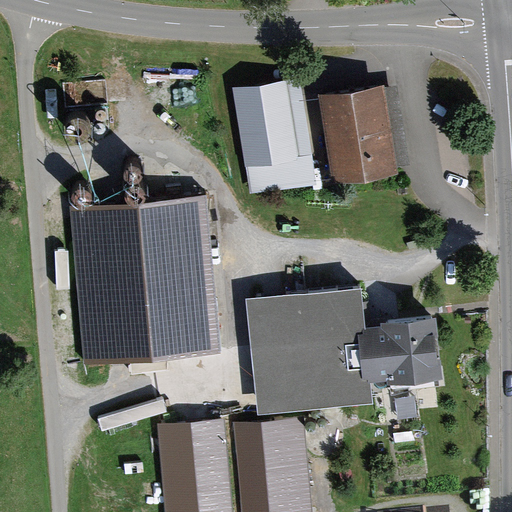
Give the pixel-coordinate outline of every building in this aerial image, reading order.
[(317,177),(298,72),(233,84),(251,189),(317,177)] [(383,77),(320,87),(329,144),(334,174),(397,164),(383,77)] [(203,192),(70,205),(85,357),(218,345),(203,192)] [(360,279),(248,292),(260,407),(373,395),(370,373),(365,374),(358,321),(365,320),(360,279)] [(444,369),(436,307),(382,313),(382,318),(375,319),(365,320),(358,321),(365,374),(370,373),(387,371),(388,376),(444,369)] [(313,511),(304,414),(233,421),(241,511),(313,511)] [(230,511),(222,417),(158,422),(165,511),(230,511)]
